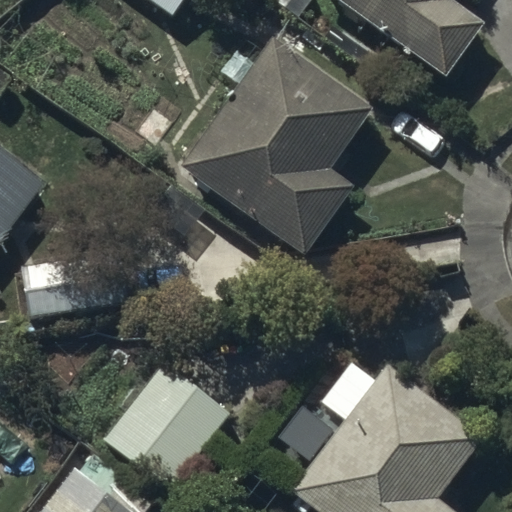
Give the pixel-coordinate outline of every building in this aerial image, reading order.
[(183,0),(145,0),(171,18),(183,0)] [(450,0),(329,0),(442,80),(480,27),(447,4),(450,0)] [(371,109),(270,40),(178,174),(301,258),(351,186),(328,171),(371,109)] [(0,240),(43,187),(0,153),(0,240)] [(119,253),(20,268),(28,322),(127,307),(119,253)] [(161,358),(99,441),(169,493),(231,410),(161,358)] [(319,406),(342,422),(288,496),(310,511),(449,511),(435,501),(481,439),(383,369),(373,383),(349,366),(319,406)] [(0,404),(0,471),(12,480),(31,452),(13,439),(24,422),(0,404)] [(84,468),(72,459),(33,511),(133,511),(145,495),(92,457),(84,468)]
